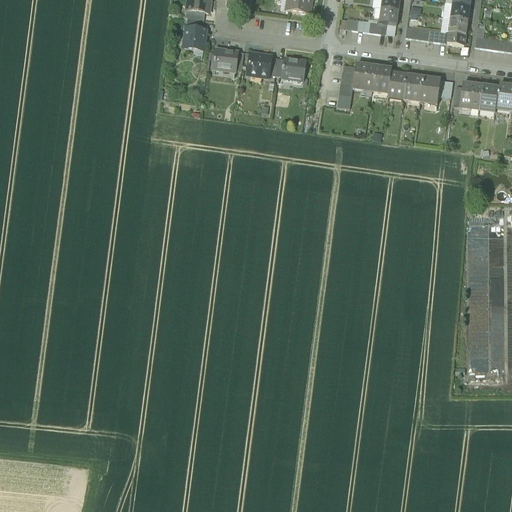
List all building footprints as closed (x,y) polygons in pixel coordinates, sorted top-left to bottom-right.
[(205,15),(208,16),(210,0),(190,0),(191,2),(189,2),(187,13),(192,14),(205,15)] [(288,0),(286,14),(308,18),(310,4),(311,4),(311,0),(288,0)] [(382,0),(374,0),(373,11),(374,11),(381,12),(382,0)] [(398,14),(400,0),(397,0),(382,0),(381,12),(398,14)] [(469,10),(470,0),(453,0),(453,8),(469,10)] [(450,22),(451,22),(453,8),(446,7),(444,7),(442,21),(450,22)] [(467,24),(469,10),(453,8),(451,22),(467,24)] [(411,9),(410,16),(421,18),(422,11),(411,9)] [(381,12),(374,11),(372,25),(376,26),(379,26),(381,12)] [(396,29),(398,14),(381,12),(379,26),(382,27),(387,27),(396,29)] [(203,23),(204,23),(205,15),(192,14),(191,22),(203,23)] [(187,30),(202,32),(203,23),(191,22),(188,21),(187,30)] [(450,22),(442,21),(440,35),(441,35),(447,36),(448,36),(450,22)] [(468,24),(467,24),(451,22),(450,22),(448,36),(465,38),(468,24)] [(387,27),(386,38),(395,39),(396,29),(387,27)] [(193,53),(203,55),(203,54),(206,34),(206,33),(202,32),(187,30),(186,30),(186,31),(187,31),(184,49),(183,50),(194,51),(193,53)] [(464,49),(465,38),(448,36),(447,47),(464,49)] [(213,72),(235,75),(235,71),(237,57),(237,56),(216,53),(213,72)] [(235,71),(242,72),(244,58),(237,57),(235,71)] [(247,78),(269,81),(270,79),(272,61),(272,60),(250,57),(247,78)] [(276,80),(276,77),(278,63),(278,62),(272,61),(270,79),(276,80)] [(281,81),(303,84),(306,65),(297,64),(296,64),(285,63),(285,62),(284,62),(284,64),(282,78),(281,81)] [(284,64),(278,63),(276,77),(282,78),(284,64)] [(372,94),(376,71),(356,68),(356,70),(355,76),(354,82),(353,88),(353,92),(364,93),(364,90),(372,91),(372,94)] [(372,94),(388,97),(391,77),(392,73),(376,71),(372,94)] [(388,98),(404,100),(407,79),(391,77),(388,97),(388,98)] [(419,105),(423,82),(407,79),(404,100),(403,103),(411,104),(412,100),(419,101),(419,105)] [(440,84),(423,82),(419,105),(437,108),(438,100),(440,84)] [(438,100),(451,101),(453,86),(440,84),(438,100)] [(479,114),(483,90),(463,87),(462,95),(459,111),(471,112),(471,109),(479,110),(479,114)] [(511,114),(511,109),(511,89),(499,88),(498,92),(496,112),(497,110),(511,112),(511,114)] [(495,116),(496,112),(498,92),(483,90),(479,114),(480,114),(480,111),(495,113),(494,116),(495,116)] [(452,110),(459,111),(462,95),(455,94),(452,110)] [(468,344),(468,373),(504,373),(504,344),(468,344)]
